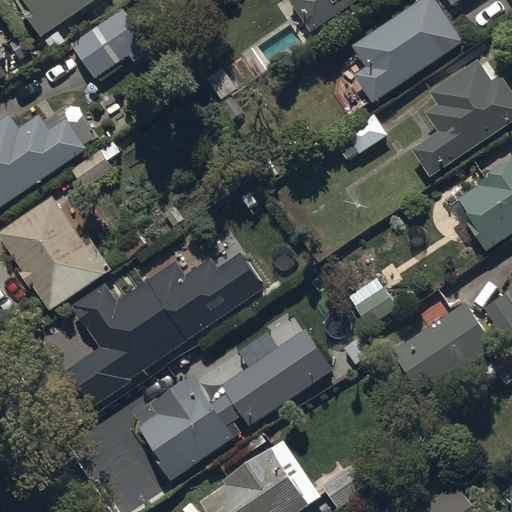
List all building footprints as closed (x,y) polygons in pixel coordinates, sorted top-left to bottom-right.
[(19,0),(18,1),(54,53),(66,44),(58,33),(104,0),(19,0)] [(291,0),(290,1),(314,36),(367,0),(291,0)] [(437,0),(430,0),(356,51),(370,70),(355,80),(374,108),(468,44),(437,0)] [(447,0),(453,9),(467,0),(447,0)] [(157,56),(124,12),(74,48),(99,83),(132,59),(139,69),(157,56)] [(0,85),(10,79),(1,66),(8,61),(0,48),(0,85)] [(434,180),(511,127),(511,90),(504,78),(495,84),(481,63),(433,96),(441,108),(428,117),(441,135),(415,153),(434,180)] [(390,138),(376,117),(348,135),(349,137),(339,143),(350,161),(360,155),(361,157),(390,138)] [(0,213),(91,152),(70,120),(52,132),(43,118),(23,131),(14,118),(0,127),(0,213)] [(123,155),(116,143),(74,172),(88,192),(116,172),(110,164),(123,155)] [(461,204),(493,252),(511,239),(511,166),(480,188),(481,190),(461,204)] [(85,242),(56,202),(2,240),(23,270),(18,273),(31,293),(36,290),(54,316),(115,272),(91,238),(85,242)] [(101,347),(65,371),(91,408),(266,289),(240,251),(216,268),(210,259),(185,276),(176,262),(116,303),(104,286),(73,307),(101,347)] [(352,297),(353,299),(371,330),(401,312),(382,280),(352,297)] [(511,300),(508,295),(486,309),(508,344),(511,341),(511,300)] [(499,350),(469,305),(394,354),(425,400),(499,350)] [(132,422),(173,483),(336,373),(308,332),(224,389),(229,397),(215,407),(196,379),(132,422)] [(511,382),(511,349),(492,362),(507,385),(511,382)] [(312,511),(314,511),(276,452),(228,483),(231,488),(202,506),(205,511),(312,511)] [(339,511),(383,483),(367,459),(323,489),(338,511),(339,511)]
